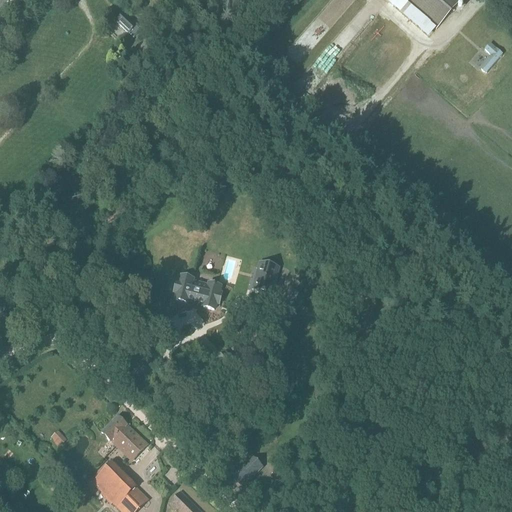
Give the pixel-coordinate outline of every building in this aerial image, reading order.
[(402,0),(437,30),(463,0),(402,0)] [(138,25),(125,13),(116,22),(129,34),(138,25)] [(490,45),(485,51),(491,56),(480,68),(486,74),(502,55),(490,45)] [(277,269),(260,264),(253,291),(269,295),(277,269)] [(193,281),(182,278),(180,285),(177,285),(175,293),(178,294),(176,301),(187,304),(187,301),(204,306),(203,308),(214,311),(216,304),(219,305),(221,296),(218,295),(220,289),(209,286),(209,288),(207,288),(207,287),(201,285),(194,283),(194,285),(192,284),(193,281)] [(221,364),(216,369),(222,375),(230,368),(227,365),(233,360),(225,352),(217,359),(221,364)] [(117,417),(101,434),(111,444),(112,443),(133,462),(147,447),(126,427),(127,426),(117,417)] [(51,438),(54,441),(53,442),(59,448),(65,442),(56,433),(51,438)] [(252,458),(233,478),(244,488),(263,469),(252,458)] [(138,511),(148,502),(140,494),(112,465),(93,484),(117,509),(120,511),(138,511)] [(270,479),(280,485),(285,478),(275,471),(270,479)] [(176,511),(199,511),(181,493),(169,505),(176,511)]
